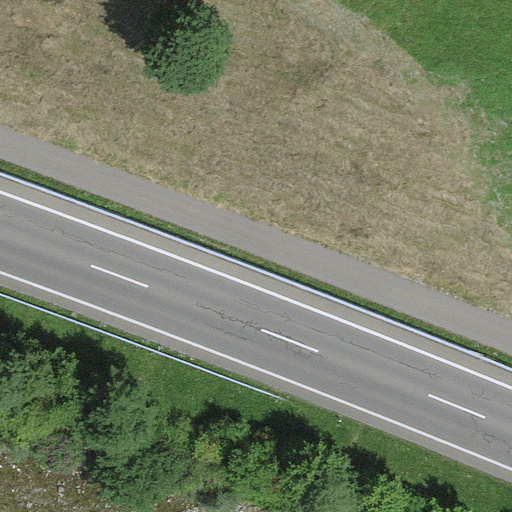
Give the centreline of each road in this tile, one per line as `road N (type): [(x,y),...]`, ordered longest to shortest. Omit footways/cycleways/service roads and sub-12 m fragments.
road 1 (trunk): [(511,431),(0,235)]
road 2 (unclassified): [(511,338),(0,145)]
